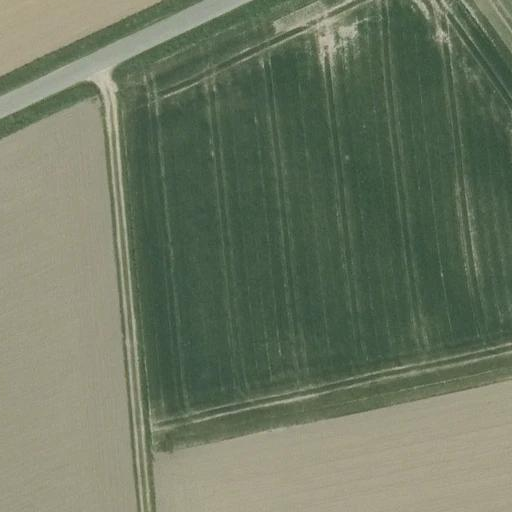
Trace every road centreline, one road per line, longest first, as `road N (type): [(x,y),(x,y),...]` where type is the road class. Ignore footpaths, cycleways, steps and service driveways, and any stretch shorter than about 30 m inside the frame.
road 1 (track): [(143,511),(99,53)]
road 2 (unclassified): [(215,0),(0,101)]
